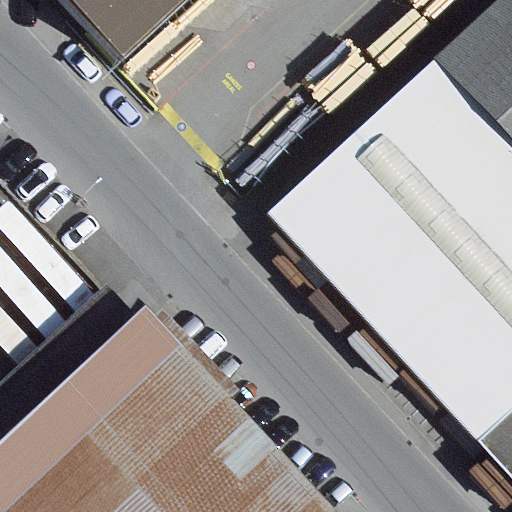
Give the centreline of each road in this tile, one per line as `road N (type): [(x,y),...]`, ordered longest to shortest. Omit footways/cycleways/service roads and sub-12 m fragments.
road 1 (residential): [(0,57),(424,511)]
road 2 (unknown): [(119,185),(309,0)]
